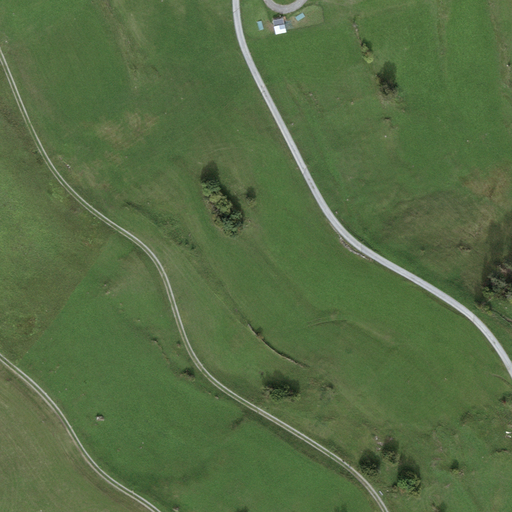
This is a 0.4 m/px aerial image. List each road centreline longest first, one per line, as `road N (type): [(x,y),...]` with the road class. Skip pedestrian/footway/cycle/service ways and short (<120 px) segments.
road 1 (track): [(0,50),(40,150),(85,205),(151,254),(203,371),(352,471),(385,511)]
road 2 (track): [(235,0),(248,59),(331,218),(355,244),(473,319),(511,371)]
road 3 (track): [(160,511),(103,475),(51,401),(0,359)]
